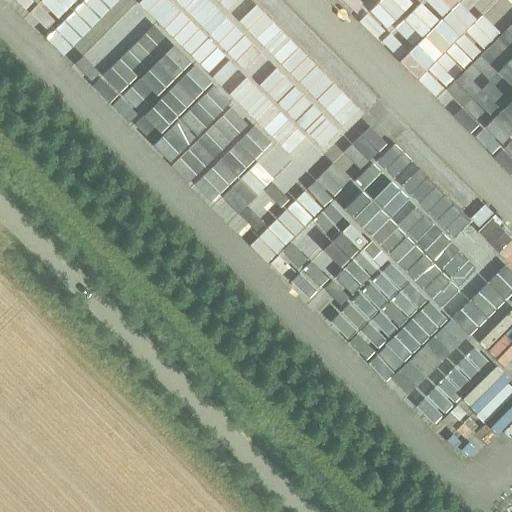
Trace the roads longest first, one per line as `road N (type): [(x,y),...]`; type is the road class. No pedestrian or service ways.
road 1 (unknown): [(0,11),(236,266),(394,410),(451,448),(481,455),(511,448)]
road 2 (unclassified): [(300,511),(0,208)]
road 3 (unknown): [(511,198),(311,0)]
